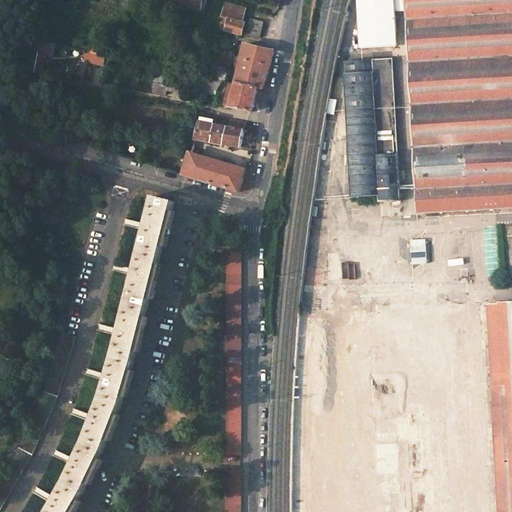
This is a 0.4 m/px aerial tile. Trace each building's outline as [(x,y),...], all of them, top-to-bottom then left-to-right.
[(201,11),(203,0),(179,0),(178,5),(201,11)] [(245,11),(225,6),(219,31),(240,37),(243,24),(242,24),(245,11)] [(261,40),(265,24),(252,21),(248,37),(261,40)] [(98,55),(102,41),(93,39),(89,52),(98,55)] [(133,44),(124,42),(122,58),(131,60),(133,44)] [(271,52),(244,46),(236,84),(257,88),(263,89),(272,53),(271,52)] [(395,59),(345,62),(353,199),(383,198),(384,203),(403,202),(395,59)] [(228,70),(212,67),(209,80),(222,83),(225,83),(228,70)] [(167,88),(170,73),(158,71),(155,86),(153,94),(165,97),(167,88)] [(222,83),(209,80),(207,79),(205,92),(216,94),(222,83)] [(236,84),(235,86),(235,88),(233,95),(228,94),(225,107),(252,113),(257,88),(236,84)] [(229,127),(214,124),(215,118),(201,115),(198,131),(196,139),(241,148),(245,125),(230,122),(229,127)] [(196,155),(190,153),(183,176),(238,193),(245,170),(196,155)] [(70,511),(82,492),(100,456),(117,414),(120,405),(134,360),(138,344),(163,244),(174,202),(154,197),(118,336),(112,358),(100,400),(84,438),(75,458),(65,480),(46,511),(70,511)] [(241,455),(239,246),(225,246),(226,455),(241,455)] [(307,250),(304,305),(324,306),(328,251),(307,250)] [(507,511),(511,511),(511,303),(488,305),(496,470),(505,469),(507,511)] [(0,508),(30,458),(46,424),(57,399),(75,337),(62,333),(44,393),(19,449),(0,481),(0,508)] [(496,470),(498,511),(507,511),(505,469),(496,470)] [(226,511),(241,511),(241,470),(226,470),(226,511)]
